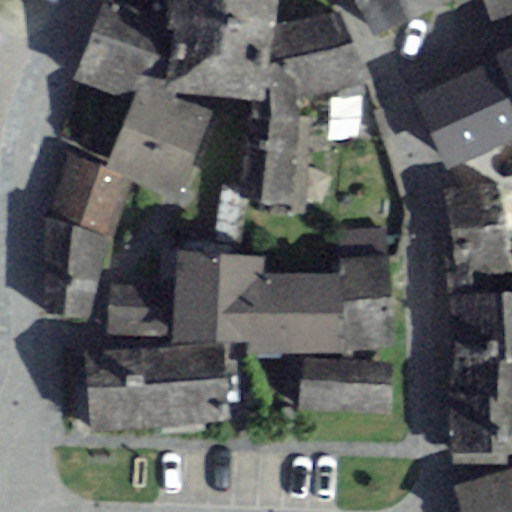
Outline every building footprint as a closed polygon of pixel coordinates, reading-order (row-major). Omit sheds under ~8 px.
[(276,0),(103,0),(70,78),(133,98),(139,82),(175,95),(251,100),(262,101),(273,24),(276,0)] [(355,0),(356,4),(377,39),(452,4),(451,0),(355,0)] [(511,0),(480,0),(488,25),(511,16),(511,0)] [(339,12),(273,24),(262,101),(251,100),(236,209),(302,213),(313,97),(365,82),(339,12)] [(511,47),(494,55),(495,62),(511,99),(511,47)] [(448,172),(511,144),(511,99),(495,62),(414,97),(448,172)] [(139,82),(133,98),(105,171),(135,182),(179,199),(213,110),(175,95),(139,82)] [(105,171),(67,157),(44,222),(44,318),(86,319),(135,182),(105,171)] [(497,187),(444,194),(444,200),(456,281),(510,273),(497,187)] [(264,258),(177,253),(172,338),(246,342),(246,353),(353,359),(354,346),(389,348),(394,262),(340,259),(338,278),(263,274),(264,258)] [(169,292),(108,288),(105,334),(166,338),(169,292)] [(511,294),(449,297),(450,461),(506,463),(509,450),(511,449),(511,294)] [(222,345),(83,353),(87,432),(226,424),(222,345)] [(398,366),(305,358),(300,410),(393,419),(398,366)] [(511,511),(511,468),(450,488),(458,511),(511,511)]
